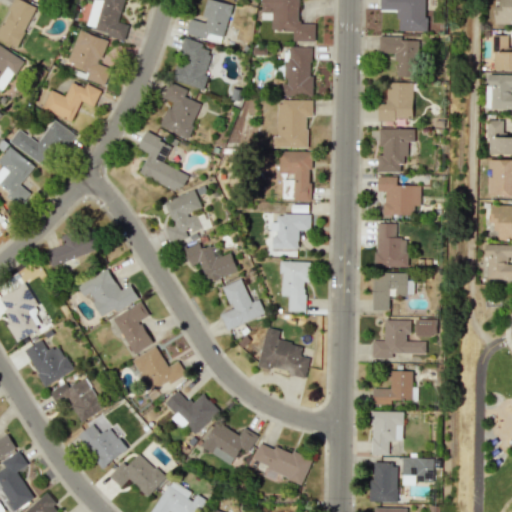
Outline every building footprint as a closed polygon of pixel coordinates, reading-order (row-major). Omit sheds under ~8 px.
[(0,39),(17,47),(35,6),(21,0),(11,0),(0,27),(0,39)] [(124,0),(92,0),(85,28),(124,38),(128,24),(118,22),(124,0)] [(189,19),(185,34),(222,42),(230,4),(213,0),(206,0),(202,21),(189,19)] [(298,0),(260,0),(260,19),(270,19),(270,30),(292,31),(292,40),(314,41),(314,23),(298,23),(298,0)] [(398,10),(397,30),(425,31),(426,0),(379,0),(379,9),(398,10)] [(493,23),(511,23),(511,0),(500,0),(501,5),(494,5),(493,23)] [(108,39),(78,30),(67,64),(89,71),(86,79),(104,85),(113,58),(103,55),(108,39)] [(493,69),(511,69),(511,51),(509,52),(509,35),(493,35),(493,69)] [(202,89),(213,51),(201,48),(202,43),(184,37),(171,79),(202,89)] [(418,38),(379,37),(378,53),(396,53),(396,77),(417,77),(418,38)] [(312,96),(312,76),(310,76),(310,46),(289,46),(289,61),(277,60),(277,77),(283,77),(282,95),(312,96)] [(511,74),(486,74),(485,108),(511,108),(511,74)] [(42,108),(71,121),(80,100),(93,106),(100,90),(85,84),(84,87),(71,82),(65,96),(50,90),(42,108)] [(188,137),(200,102),(184,96),(187,88),(168,82),(162,98),(169,100),(159,127),(188,137)] [(413,82),(386,82),(386,104),(377,104),(377,120),(394,120),(394,117),(412,117),(413,82)] [(306,147),(306,116),(312,116),(312,100),(277,99),(277,136),(272,136),(272,147),(306,147)] [(9,142),(48,168),(72,132),(53,119),(38,142),(18,128),(9,142)] [(511,154),(511,134),(504,135),(504,120),(486,120),(486,133),(489,133),(489,154),(511,154)] [(376,172),(400,172),(401,156),(407,156),(407,142),(414,142),(414,129),(380,128),(379,154),(377,154),(376,172)] [(171,143),(144,132),(137,148),(147,152),(138,174),(179,191),(186,173),(162,163),(171,143)] [(34,166),(9,146),(0,157),(0,163),(4,167),(0,171),(0,184),(9,192),(6,196),(18,207),(29,193),(19,184),(34,166)] [(310,199),(311,151),(279,151),(278,173),(293,173),(293,180),(282,180),(282,199),(310,199)] [(487,195),(511,195),(511,159),(488,159),(487,195)] [(383,214),(413,215),(413,205),(419,205),(419,185),(396,185),(396,176),(377,176),(377,191),(383,191),(383,214)] [(170,244),(210,229),(203,209),(201,210),(194,190),(162,202),(170,224),(164,226),(170,244)] [(511,239),(511,204),(490,204),(489,222),(496,222),(496,239),(511,239)] [(310,214),(276,213),(276,222),(270,222),(269,230),(273,230),(273,248),(297,249),(297,230),(309,230),(310,214)] [(395,223),(375,222),(374,266),(407,266),(407,238),(395,238),(395,223)] [(53,269),(97,250),(87,226),(61,237),(63,243),(45,251),(53,269)] [(236,270),(229,252),(215,257),(210,245),(199,249),(197,243),(183,248),(189,266),(199,262),(206,282),(236,270)] [(511,279),(511,244),(486,244),(485,279),(511,279)] [(287,296),(287,311),(304,311),(304,281),(309,281),(309,261),(281,261),(280,295),(287,296)] [(101,316),(114,309),(115,311),(138,298),(129,284),(119,290),(107,268),(77,286),(83,296),(88,293),(101,316)] [(372,272),(372,310),(388,310),(388,294),(413,295),(413,280),(406,280),(407,272),(372,272)] [(221,286),(231,308),(219,313),(226,329),(264,314),(258,299),(250,302),(240,278),(221,286)] [(16,341),(45,324),(35,306),(38,304),(25,282),(0,296),(0,300),(10,319),(5,322),(16,341)] [(152,343),(140,320),(148,316),(141,302),(112,316),(131,354),(152,343)] [(414,335),(434,336),(434,319),(415,318),(414,335)] [(424,353),(425,341),(408,341),(408,320),(383,319),(383,340),(371,340),(371,357),(391,357),(391,353),(424,353)] [(305,376),(309,357),(300,356),(302,345),(277,340),(279,330),(265,327),(257,366),(305,376)] [(23,350),(44,386),(72,370),(57,344),(47,350),(40,339),(23,350)] [(131,359),(150,392),(185,372),(177,360),(167,366),(155,345),(131,359)] [(372,403),(389,404),(390,399),(410,400),(411,371),(389,370),(388,388),(372,388),(372,403)] [(80,422),(103,408),(85,377),(68,387),(65,382),(49,391),(57,405),(67,399),(80,422)] [(194,434),(218,410),(202,393),(191,403),(177,389),(163,403),(174,414),(171,417),(180,427),(184,424),(194,434)] [(370,454),(387,454),(388,440),(401,440),(402,411),(371,410),(370,454)] [(76,435),(102,468),(127,448),(118,437),(122,434),(114,424),(110,428),(100,415),(76,435)] [(257,435),(242,427),(238,434),(215,421),(201,447),(231,464),(240,448),(248,452),(257,435)] [(302,483),(311,461),(260,440),(251,462),(302,483)] [(0,461),(4,468),(0,470),(0,488),(13,510),(33,498),(17,471),(27,465),(18,450),(0,461)] [(119,487),(128,479),(146,496),(164,478),(138,453),(126,465),(122,461),(108,476),(119,487)] [(431,457),(400,458),(401,484),(432,483),(431,457)] [(369,501),(396,501),(396,463),(372,463),(372,478),(368,478),(369,501)] [(191,492),(170,479),(150,511),(197,511),(205,499),(196,494),(191,501),(187,498),(191,492)] [(61,511),(44,493),(22,511),(61,511)]
